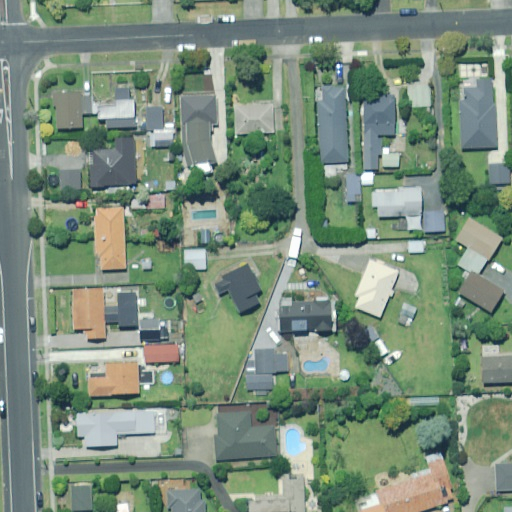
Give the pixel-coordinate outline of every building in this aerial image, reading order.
[(356,41),(315,42),(315,64),(356,63),(356,41)] [(409,85),(410,107),(422,106),(423,115),(432,114),(430,84),(409,85)] [(347,85),(322,86),(323,100),(318,100),(320,162),(349,161),(347,85)] [(485,127),(498,127),(498,98),(497,86),(460,87),(460,100),(461,144),(485,144),(485,127)] [(138,98),(133,98),(133,88),(118,88),(118,99),(100,99),(100,118),(102,118),(109,118),(109,127),(138,128),(138,98)] [(81,92),(52,94),(53,108),(57,108),(58,129),(83,127),(82,114),(93,113),(92,97),(81,97),(81,92)] [(393,154),(393,146),(383,146),(383,134),(396,134),(396,95),(365,95),(365,169),(379,169),(379,166),(384,166),(401,166),(401,154),(393,154)] [(181,124),(185,124),(187,148),(193,167),(218,159),(209,132),(218,124),(218,97),(180,97),(181,124)] [(276,132),(275,104),(235,105),(236,134),(276,132)] [(166,124),(166,105),(147,106),(147,129),(151,129),(151,146),(170,146),(169,124),(166,124)] [(91,164),(92,188),(108,188),(108,185),(137,184),(134,137),(117,138),(117,149),(93,150),(94,164),(91,164)] [(83,190),(82,170),(61,171),(62,191),(83,190)] [(362,201),(361,175),(347,175),(347,201),(362,201)] [(179,180),(167,181),(167,191),(179,190),(179,180)] [(422,188),(372,190),(373,206),(378,206),(378,216),(407,215),(423,215),(422,188)] [(511,190),(504,190),(503,205),(511,205),(511,190)] [(166,195),(150,196),(150,201),(140,202),(140,209),(167,208),(166,195)] [(127,268),(124,208),(95,209),(98,259),(99,270),(127,268)] [(447,210),(426,210),(426,231),(447,231),(447,210)] [(421,217),(407,218),(407,231),(421,230),(421,217)] [(480,276),(502,237),(469,218),(456,240),(469,247),(459,264),(471,270),(459,293),(492,311),(504,289),(480,276)] [(425,252),(425,241),(409,241),(409,252),(425,252)] [(207,250),(186,250),(186,269),(207,269),(207,250)] [(399,271),(370,260),(355,295),(361,297),(357,307),(381,317),(399,271)] [(262,291),(250,263),(221,276),(222,279),(213,283),(218,295),(230,290),(239,313),(260,304),(256,293),(262,291)] [(105,338),(104,289),(73,289),(73,328),(86,328),(86,338),(105,338)] [(335,333),(335,302),(280,302),(280,334),(335,333)] [(160,340),(159,319),(139,320),(139,340),(160,340)] [(179,361),(179,345),(145,345),(145,362),(179,361)] [(255,361),(247,361),(247,390),(250,390),(250,395),(263,395),(263,389),(276,389),(276,371),(288,371),(288,353),(279,353),(279,348),(255,348),(255,361)] [(511,381),(511,355),(482,357),(483,383),(511,381)] [(141,392),(139,363),(106,365),(106,377),(99,378),(98,367),(87,368),(89,395),(141,392)] [(441,409),(440,397),(411,398),(412,410),(441,409)] [(168,432),(167,410),(78,413),(79,437),(86,436),(86,446),(118,445),(118,434),(168,432)] [(252,422),(251,412),(217,414),(218,434),(214,434),(215,459),(278,456),(276,420),(252,422)] [(452,481),(443,452),(427,457),(431,469),(412,474),(414,479),(379,489),(383,504),(362,510),(362,511),(417,511),(446,503),(440,485),(452,481)] [(511,464),(495,465),(496,490),(511,489),(511,464)] [(304,511),(304,475),(282,475),(283,495),(250,496),(250,511),(304,511)] [(91,510),(91,486),(71,486),(71,510),(91,510)] [(172,511),(205,511),(204,489),(167,492),(168,509),(173,509),(172,511)]
